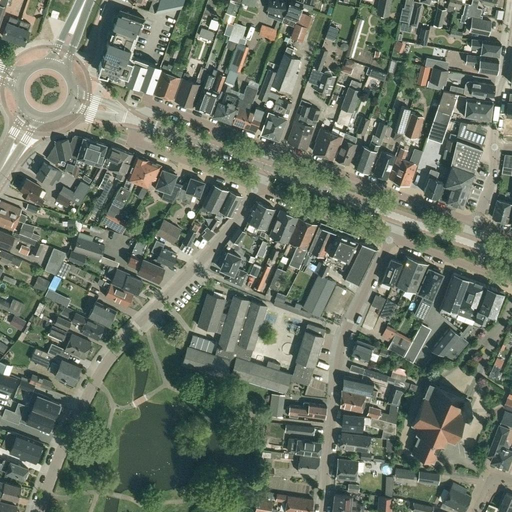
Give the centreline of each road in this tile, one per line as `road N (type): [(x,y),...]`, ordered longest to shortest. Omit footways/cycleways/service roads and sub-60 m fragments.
road 1 (residential): [(39,511),(93,379),(225,235),(256,188)]
road 2 (residential): [(319,511),(336,374),(392,238)]
road 3 (residential): [(478,223),(274,148)]
road 4 (residential): [(256,188),(392,238)]
road 5 (tertiary): [(400,219),(266,167)]
road 6 (tertiary): [(266,167),(139,122)]
road 7 (residential): [(135,142),(256,188)]
road 8 (residential): [(392,238),(511,281)]
road 9 (residential): [(274,148),(158,106)]
